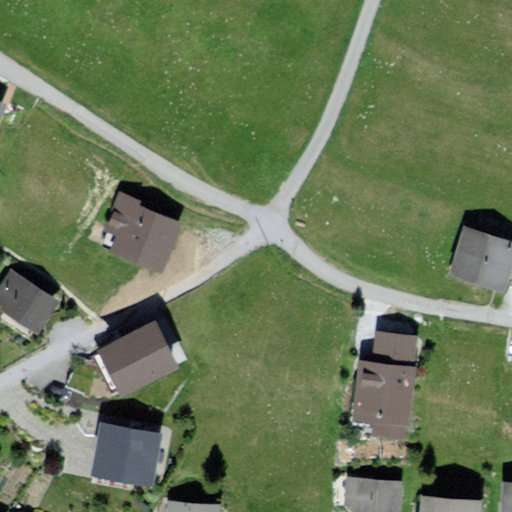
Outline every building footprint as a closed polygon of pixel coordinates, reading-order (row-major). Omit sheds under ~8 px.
[(185,221),(122,193),(105,230),(116,235),(110,249),(162,273),(185,221)] [(511,237),(458,219),(442,267),(495,284),(511,237)] [(58,302),(13,271),(0,289),(0,306),(38,332),(58,302)] [(158,319),(96,348),(119,395),(180,366),(158,319)] [(415,340),(379,336),(375,365),(361,364),(355,419),(375,421),(374,435),(404,438),(415,340)] [(163,429),(101,417),(91,471),(152,483),(163,429)] [(399,511),(401,482),(347,479),(345,505),(354,506),(354,511),(399,511)] [(511,511),(511,480),(503,480),(501,511),(511,511)] [(480,511),(481,500),(419,494),(417,511),(480,511)] [(219,511),(221,506),(168,501),(166,511),(219,511)]
